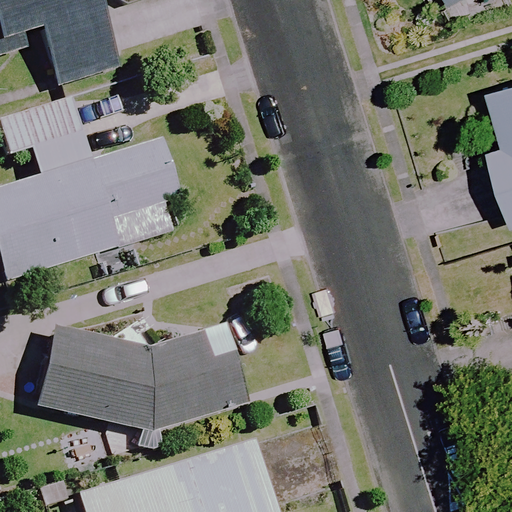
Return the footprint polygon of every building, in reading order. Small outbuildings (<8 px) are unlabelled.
[(109,74),(85,0),(0,0),(0,59),(36,49),(50,92),(109,74)] [(511,84),(491,91),(507,142),(492,147),(511,210),(511,84)] [(82,166),(61,102),(0,121),(0,159),(0,160),(22,153),(31,180),(0,189),(0,287),(107,253),(99,227),(167,205),(148,145),(82,166)] [(216,327),(138,347),(54,325),(31,411),(127,436),(125,442),(154,449),(159,434),(238,414),(216,327)] [(263,511),(243,445),(68,498),(72,511),(263,511)]
